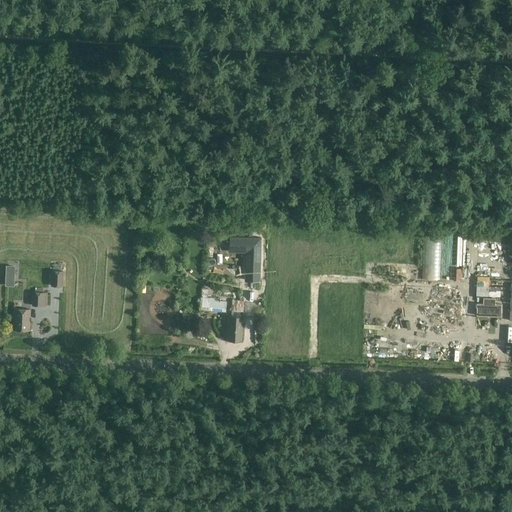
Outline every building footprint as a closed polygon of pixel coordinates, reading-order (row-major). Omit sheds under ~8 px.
[(253,216),(241,216),(241,224),(253,224),(253,216)] [(259,240),(231,239),(231,250),(247,251),(246,279),(258,279),(259,240)] [(16,254),(16,264),(28,265),(29,254),(16,254)] [(240,263),(228,263),(228,282),(239,282),(240,263)] [(62,286),(63,271),(52,271),(51,286),(62,286)] [(208,311),(225,312),(226,301),(215,300),(215,298),(207,298),(207,287),(203,287),(203,298),(201,298),(200,310),(208,311)] [(33,294),(32,307),(43,308),(43,298),(47,298),(47,295),(33,294)] [(477,303),(476,316),(500,316),(501,305),(495,304),(495,298),(483,298),(483,304),(477,303)] [(232,300),(231,311),(243,312),(244,301),(232,300)] [(30,309),(14,309),(13,330),(29,331),(30,309)] [(227,316),(226,340),(242,341),(243,316),(227,316)]
